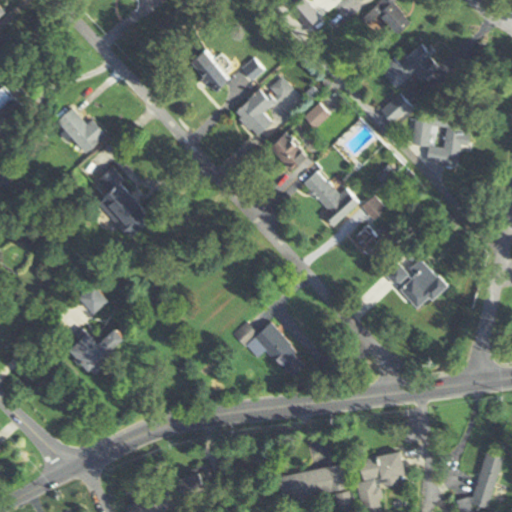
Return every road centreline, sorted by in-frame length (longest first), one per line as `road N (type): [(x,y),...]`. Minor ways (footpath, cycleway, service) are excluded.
road 1 (tertiary): [(511,373),(324,398),(230,401),(0,500)]
road 2 (residential): [(408,386),(61,0)]
road 3 (residential): [(471,378),(511,198)]
road 4 (residential): [(425,511),(428,426),(408,386)]
